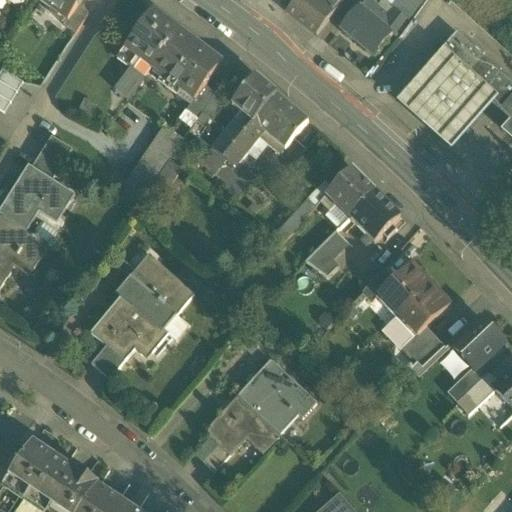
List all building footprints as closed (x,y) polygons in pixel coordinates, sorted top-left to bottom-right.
[(36,0),(66,23),(68,24),(78,10),(85,0),(36,0)] [(344,0),(296,0),(286,14),(316,37),(344,0)] [(389,18),(368,0),(360,9),(392,36),(395,38),(410,19),(397,9),(394,12),(389,18)] [(417,10),(405,0),(398,0),(391,10),(394,12),(397,9),(410,19),(417,10)] [(425,0),(405,0),(417,10),(425,0)] [(360,9),(359,8),(340,30),(374,58),(392,36),(360,9)] [(78,10),(68,24),(66,23),(63,27),(75,36),(87,17),(78,10)] [(153,11),(124,50),(140,62),(150,70),(163,53),(162,53),(179,31),(153,11)] [(179,31),(162,53),(163,53),(150,70),(151,70),(193,102),(194,103),(205,88),(223,64),(179,31)] [(511,84),(457,36),(439,54),(445,61),(491,101),(489,103),(497,110),(511,122),(503,132),(511,140),(511,84)] [(430,77),(397,111),(450,160),(481,127),(497,110),(445,61),(430,77)] [(150,70),(140,62),(133,71),(132,73),(143,81),(151,70),(150,70)] [(143,81),(132,73),(133,71),(131,70),(115,92),(128,101),(143,81)] [(0,84),(17,94),(23,84),(2,72),(0,75),(0,84)] [(256,80),(232,107),(245,118),(253,124),(253,125),(276,97),(256,80)] [(0,98),(11,104),(17,94),(0,84),(0,98)] [(205,88),(194,103),(193,102),(185,113),(197,122),(202,116),(215,96),(205,88)] [(276,97),(253,125),(263,133),(285,151),(308,123),(276,97)] [(0,111),(4,114),(11,104),(0,98),(0,111)] [(211,122),(202,116),(197,122),(196,125),(205,131),(211,122)] [(237,120),(219,143),(230,152),(253,124),(245,118),(237,120)] [(230,152),(223,160),(234,169),(263,133),(253,125),(253,124),(230,152)] [(164,128),(123,188),(144,202),(169,163),(184,142),(164,128)] [(72,152),(52,139),(38,160),(59,173),(72,152)] [(230,152),(219,143),(212,152),(223,160),(230,152)] [(59,173),(38,160),(32,170),(52,183),(59,173)] [(22,183),(20,182),(0,213),(0,217),(1,218),(2,218),(6,220),(27,234),(43,208),(61,220),(75,198),(52,183),(32,170),(28,168),(27,170),(29,172),(22,183)] [(353,172),(326,199),(335,209),(349,222),(350,221),(376,195),(353,172)] [(376,195),(350,221),(366,237),(371,242),(374,246),(400,220),(376,195)] [(335,209),(326,199),(320,205),(329,215),(335,209)] [(307,201),(273,239),(282,247),(316,209),(307,201)] [(6,220),(0,229),(0,282),(4,285),(19,262),(34,272),(49,248),(27,234),(6,220)] [(336,234),(306,264),(328,282),(337,272),(328,263),(347,244),(336,234)] [(366,237),(361,243),(366,248),(371,242),(366,237)] [(194,298),(151,262),(138,278),(134,274),(116,297),(120,301),(121,299),(163,334),(194,298)] [(393,284),(379,297),(380,298),(398,318),(431,287),(412,266),(393,284)] [(185,268),(176,278),(197,297),(206,287),(185,268)] [(382,272),(362,294),(372,305),(380,298),(379,297),(393,284),(382,272)] [(431,287),(398,318),(416,337),(417,338),(425,331),(450,307),(431,287)] [(120,301),(91,336),(116,357),(125,365),(139,347),(152,358),(168,338),(163,334),(121,299),(120,301)] [(479,321),(452,348),(475,372),(503,346),(479,321)] [(417,338),(416,337),(401,351),(412,363),(435,341),(425,331),(417,338)] [(435,341),(412,363),(422,373),(444,352),(435,341)] [(116,357),(107,349),(92,368),(101,375),(116,357)] [(116,357),(101,375),(110,383),(125,365),(116,357)] [(272,365),(239,400),(272,431),(291,411),(298,419),(313,403),(272,365)] [(511,373),(494,390),(495,392),(511,409),(511,373)] [(494,390),(484,380),(466,397),(477,409),(495,392),(494,390)] [(239,400),(207,435),(220,448),(231,458),(249,439),(265,454),(280,438),(272,431),(239,400)] [(211,440),(195,458),(203,466),(220,448),(211,440)] [(33,445),(3,490),(25,504),(54,460),(33,445)] [(220,448),(203,466),(214,476),(231,458),(220,448)] [(54,460),(25,504),(36,511),(50,511),(76,475),(54,460)] [(76,475),(50,511),(82,511),(97,489),(76,475)] [(97,489),(82,511),(125,511),(127,509),(97,489)] [(351,511),(341,499),(325,511),(351,511)]
